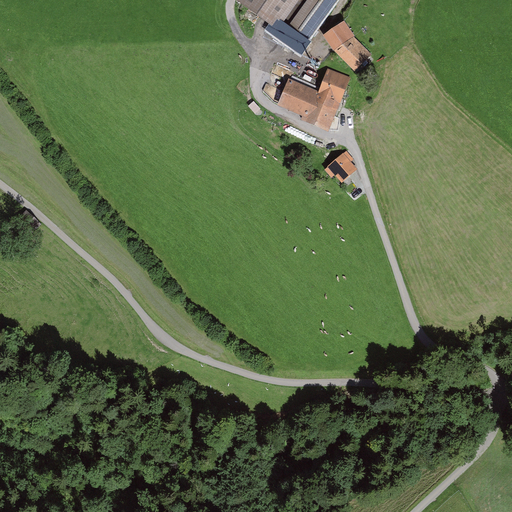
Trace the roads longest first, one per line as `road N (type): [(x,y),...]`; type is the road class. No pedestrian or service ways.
road 1 (residential): [(414,511),(466,464),(492,421),(481,394),(436,377),(272,383),(190,356),(157,338),(116,286),(0,183)]
road 2 (track): [(353,150),(252,102),(253,52)]
